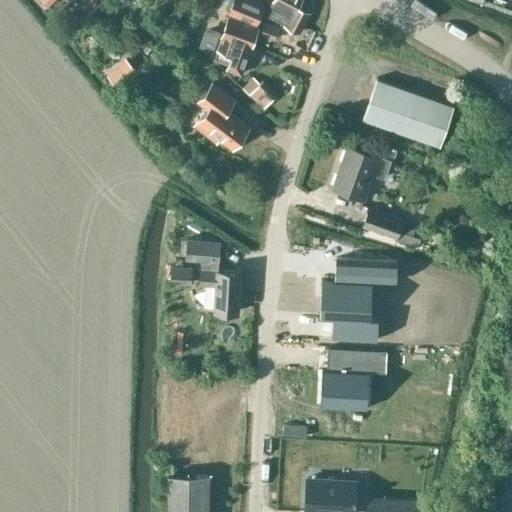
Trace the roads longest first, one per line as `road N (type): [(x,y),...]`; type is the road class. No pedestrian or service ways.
road 1 (residential): [(255,511),(272,242),(345,0)]
road 2 (residential): [(511,92),(377,0)]
